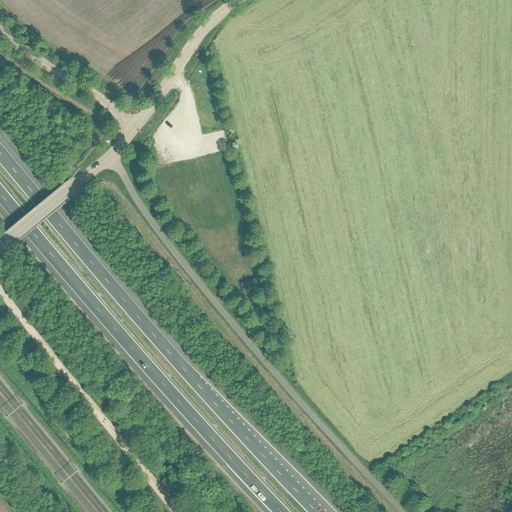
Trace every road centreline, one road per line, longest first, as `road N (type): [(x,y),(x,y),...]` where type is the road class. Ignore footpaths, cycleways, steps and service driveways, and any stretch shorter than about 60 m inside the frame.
road 1 (motorway): [(315,511),(0,156)]
road 2 (unclassified): [(403,511),(255,351),(107,157)]
road 3 (motorway): [(0,198),(153,380),(279,511)]
road 4 (track): [(175,511),(39,340)]
road 5 (unclassified): [(134,128),(0,33)]
road 6 (unclassified): [(134,128),(198,35),(235,0)]
road 7 (unclassified): [(0,246),(107,157)]
